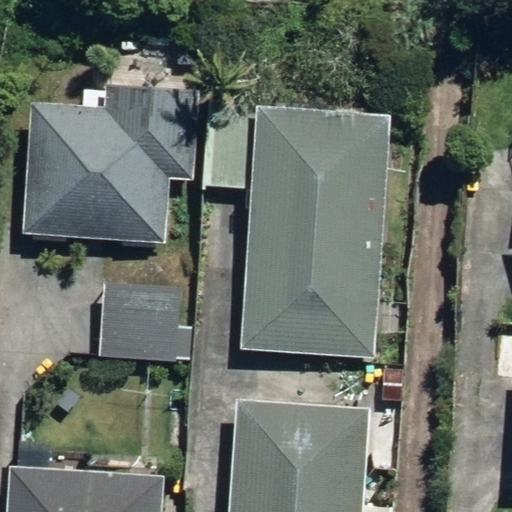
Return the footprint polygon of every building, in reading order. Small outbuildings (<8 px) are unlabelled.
[(30,237),(171,242),(175,180),(198,181),(202,95),(112,90),(112,113),(36,108),(30,237)] [(246,353),(380,363),(398,121),(265,111),(265,106),(214,103),(208,189),(259,192),(246,353)] [(186,326),(188,286),(104,282),(100,356),(196,361),(198,326),(186,326)] [(386,402),(405,402),(407,369),(388,368),(386,402)] [(236,511),(366,511),(374,412),(244,402),(236,511)] [(160,511),(162,483),(9,473),(6,511),(160,511)]
